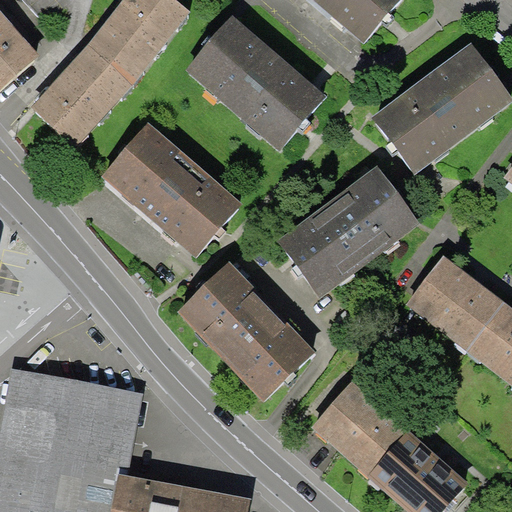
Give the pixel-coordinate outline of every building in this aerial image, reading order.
[(190,17),(168,0),(131,0),(93,48),(136,85),(190,17)] [(412,0),(306,0),(368,52),(412,0)] [(0,9),(0,89),(40,53),(0,9)] [(330,103),(233,20),(186,75),(284,158),(330,103)] [(93,48),(37,113),(79,150),(136,85),(93,48)] [(511,98),(476,51),(376,124),(419,182),(511,113),(511,98)] [(238,210),(145,133),(101,184),(194,262),(238,210)] [(420,231),(381,178),(286,248),(325,301),(420,231)] [(471,352),(503,309),(444,264),(411,306),(471,352)] [(310,358),(228,272),(184,314),(266,400),(310,358)] [(511,315),(503,309),(471,352),(511,383),(511,315)] [(0,439),(0,511),(122,511),(130,475),(132,460),(144,397),(12,373),(0,439)] [(442,511),(463,488),(349,390),(317,428),(415,511),(442,511)] [(122,511),(250,511),(253,498),(142,478),(130,475),(122,511)]
